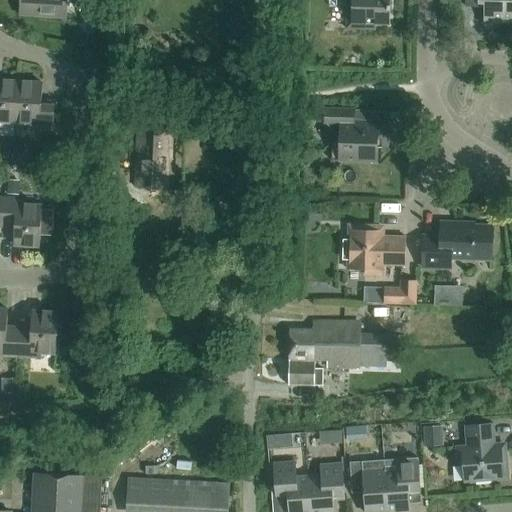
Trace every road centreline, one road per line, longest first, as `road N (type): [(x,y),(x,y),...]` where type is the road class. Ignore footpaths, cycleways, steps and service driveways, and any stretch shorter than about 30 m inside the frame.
road 1 (residential): [(250,511),(264,0)]
road 2 (residential): [(0,44),(62,62),(83,89),(84,108),(73,256),(49,275),(0,277)]
road 3 (residential): [(511,169),(441,136),(432,0)]
